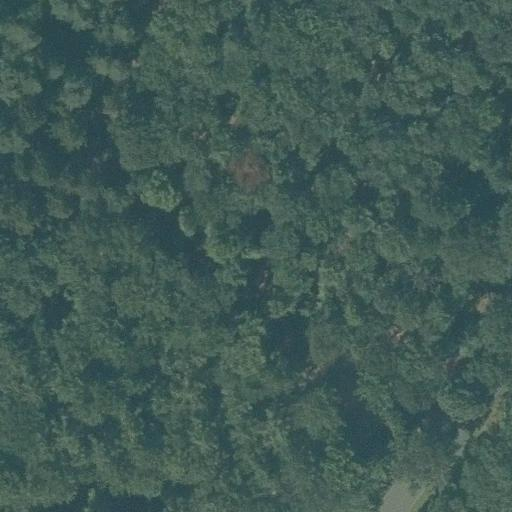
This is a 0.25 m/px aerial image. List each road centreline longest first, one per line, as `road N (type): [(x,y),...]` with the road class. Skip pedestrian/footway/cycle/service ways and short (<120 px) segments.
road 1 (track): [(112,0),(0,289)]
road 2 (secondary): [(374,511),(511,340)]
